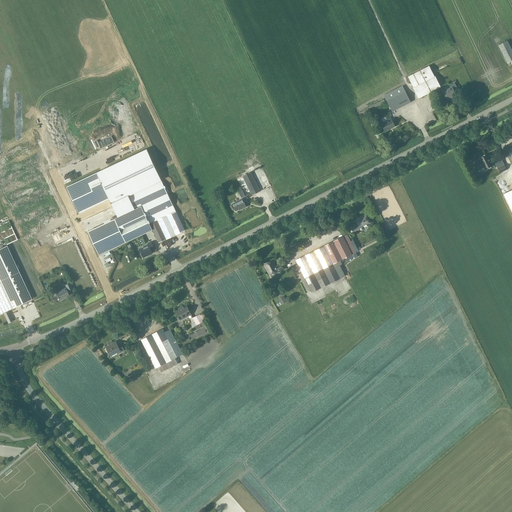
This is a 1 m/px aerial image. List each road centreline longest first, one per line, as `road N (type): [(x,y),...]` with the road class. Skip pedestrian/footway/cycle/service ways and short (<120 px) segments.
road 1 (tertiary): [(11,348),(75,323),(511,98)]
road 2 (unclassified): [(137,511),(28,389),(11,348)]
